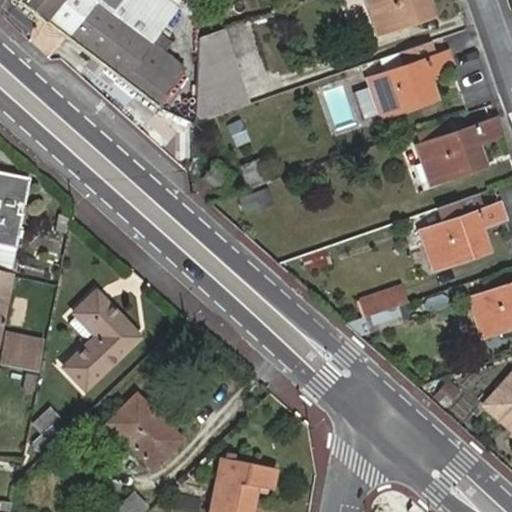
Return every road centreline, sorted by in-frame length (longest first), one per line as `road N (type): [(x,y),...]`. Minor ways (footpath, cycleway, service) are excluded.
road 1 (secondary): [(388,420),(0,70)]
road 2 (secondary): [(493,511),(388,420)]
